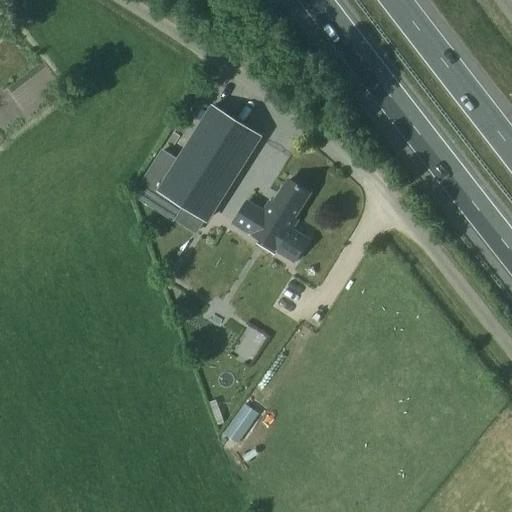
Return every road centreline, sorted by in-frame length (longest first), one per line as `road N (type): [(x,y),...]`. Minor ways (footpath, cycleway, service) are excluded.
road 1 (unclassified): [(139,0),(287,85),(336,129),(511,350)]
road 2 (motorway): [(315,0),(511,251)]
road 3 (motorway): [(511,152),(393,0)]
